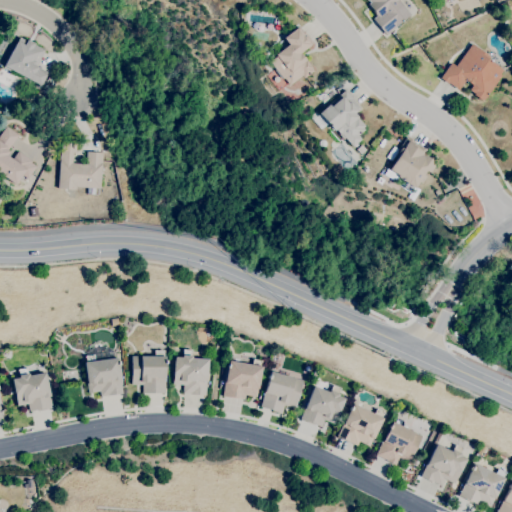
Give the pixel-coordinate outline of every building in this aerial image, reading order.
[(385,34),(372,19),(375,16),(373,13),(374,12),(367,4),(370,2),(368,0),(397,0),(409,14),(385,34)] [(448,8),(444,1),(445,0),(453,0),(455,3),(448,8)] [(289,85),(284,78),(282,79),(269,61),(276,56),(274,54),(288,44),(283,37),(297,27),(301,32),(303,31),(312,43),(298,54),(300,53),(304,59),(305,58),(312,67),(311,68),(313,70),(303,78),(301,75),(289,85)] [(39,85),(11,70),(10,71),(2,67),(19,37),(26,40),(26,39),(45,49),(36,66),(37,67),(36,69),(45,74),(39,85)] [(481,100),(472,94),(474,93),(469,89),(472,84),(471,84),(471,85),(465,80),(458,90),(448,83),(447,84),(439,78),(450,63),(455,66),(472,43),(489,56),(488,59),(503,70),(500,74),(502,75),(483,100),(482,99),(481,100)] [(49,95),(41,91),(44,84),(52,88),(49,95)] [(352,147),(343,137),(341,139),(333,131),(336,129),(333,131),(318,113),(344,89),(352,97),(350,99),(359,108),(354,114),(364,126),(362,127),(364,129),(358,135),(361,139),(352,147)] [(14,184),(0,173),(0,134),(6,126),(18,135),(7,150),(9,151),(6,155),(12,159),(18,151),(31,161),(30,162),(36,166),(27,178),(22,174),(14,184)] [(414,188),(397,177),(398,176),(388,169),(398,154),(395,152),(406,136),(424,149),(421,153),(425,156),(426,155),(437,162),(430,173),(426,170),(424,174),(426,176),(421,184),(418,182),(414,188)] [(75,190),(57,188),(60,142),(75,143),(75,153),(72,153),(71,163),(85,164),(86,152),(102,153),(100,188),(75,186),(75,190)] [(361,154),(356,149),(361,144),(366,149),(361,154)] [(380,184),(376,181),(379,176),(384,180),(380,184)] [(205,395),(190,394),(190,393),(182,392),(183,385),(172,384),(174,356),(181,357),(181,354),(181,349),(191,349),(190,358),(207,359),(205,395)] [(165,392),(142,393),(142,385),(130,385),(130,355),(154,355),(154,350),(163,350),(163,356),(164,356),(165,392)] [(99,397),(98,391),(88,392),(83,362),(85,361),(84,356),(93,355),(94,361),(117,357),(122,393),(99,397)] [(244,400),(221,396),(228,360),(251,365),(252,359),(263,361),(256,397),(245,395),(244,400)] [(29,412),(27,403),(17,406),(16,403),(11,379),(18,377),(18,375),(19,375),(17,369),(26,367),(27,375),(44,372),(52,407),(29,412)] [(281,413),(260,407),(270,371),(280,374),(281,370),(288,372),(287,376),(301,380),(293,408),(284,405),(281,413)] [(321,427),(313,424),(313,425),(299,419),(312,386),(328,392),(331,384),(340,388),(337,396),(344,398),(334,424),(324,420),(321,427)] [(369,447),(358,441),(356,446),(336,436),(351,403),(373,413),(375,409),(384,413),(369,447)] [(395,466),(386,461),(386,460),(375,454),(395,416),(403,421),(401,425),(422,436),(408,462),(399,457),(395,466)] [(441,486),(434,483),(433,483),(419,476),(435,444),(450,451),(454,444),(463,448),(459,456),(465,459),(453,484),(444,479),(441,486)] [(489,506),(479,501),(478,505),(458,496),(473,463),(494,473),(496,468),(505,473),(489,506)] [(511,511),(496,511),(511,481),(511,511)]
